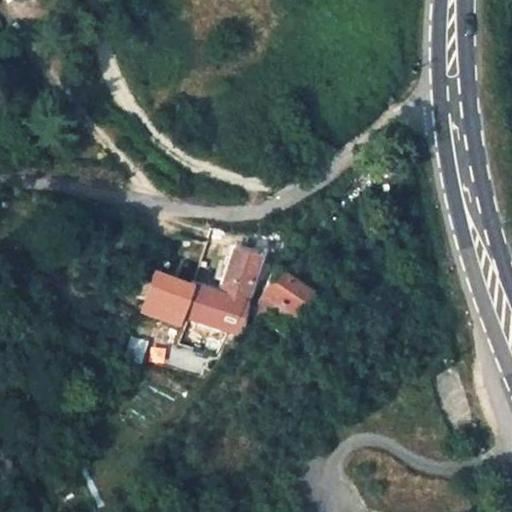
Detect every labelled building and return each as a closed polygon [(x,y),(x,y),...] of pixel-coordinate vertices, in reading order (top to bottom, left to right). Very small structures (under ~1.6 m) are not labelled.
[(31,208),(7,201),(3,212),(26,220),(31,208)] [(167,238),(164,245),(162,252),(172,256),(195,263),(200,244),(167,238)] [(255,256),(228,250),(213,297),(216,298),(240,306),(255,256)] [(172,256),(162,252),(153,276),(162,279),(172,256)] [(307,296),(274,271),(248,311),(280,334),(307,296)] [(162,279),(153,276),(142,304),(180,316),(188,288),(162,279)] [(205,294),(188,288),(180,316),(196,321),(205,294)] [(240,306),(216,298),(207,324),(232,333),(240,306)] [(180,316),(142,304),(137,319),(175,332),(180,316)]
